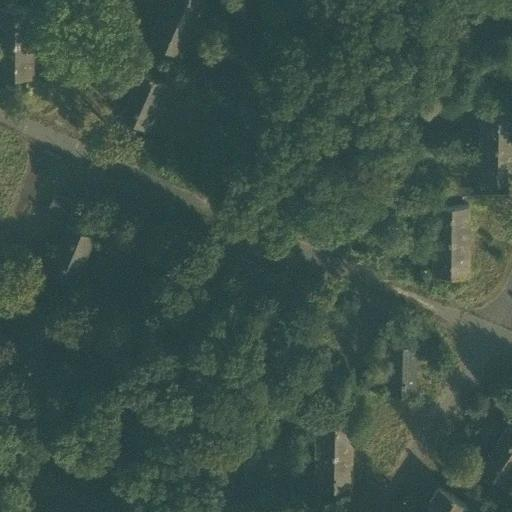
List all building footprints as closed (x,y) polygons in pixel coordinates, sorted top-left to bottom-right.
[(203,0),(171,0),(167,8),(195,20),(203,0)] [(32,4),(0,4),(0,39),(27,39),(27,26),(33,26),(32,4)] [(195,20),(167,8),(162,21),(157,19),(149,38),(181,52),(195,20)] [(27,39),(0,39),(0,73),(33,74),(33,52),(27,52),(27,39)] [(167,81),(136,68),(129,84),(133,85),(121,114),(147,126),(167,81)] [(511,110),(481,109),(480,144),(509,145),(510,131),(511,131),(511,110)] [(509,145),(480,144),(479,179),(511,179),(511,158),(509,158),(509,145)] [(82,204),(55,193),(49,206),(71,215),(68,222),(74,224),(82,204)] [(468,203),(434,203),(433,237),(463,238),(463,224),(468,224),(468,203)] [(68,222),(48,270),(74,281),(94,233),(74,224),(68,222)] [(463,238),(433,237),(433,272),(467,272),(468,251),(462,251),(463,238)] [(298,283),(224,250),(213,274),(287,308),(298,283)] [(60,315),(29,302),(22,318),(26,320),(14,349),(41,361),(60,315)] [(420,342),(387,341),(385,390),(414,391),(415,360),(419,360),(420,342)] [(511,399),(501,392),(493,405),(511,417),(509,423),(511,425),(511,399)] [(353,416),(317,415),(316,450),(346,451),(346,437),(352,437),(353,416)] [(511,425),(509,423),(479,467),(503,483),(511,469),(511,425)] [(346,451),(316,450),(316,485),(351,486),(351,464),(346,464),(346,451)] [(476,486),(448,468),(442,477),(469,495),(476,486)] [(461,511),(466,504),(439,486),(429,501),(433,504),(427,511),(461,511)]
